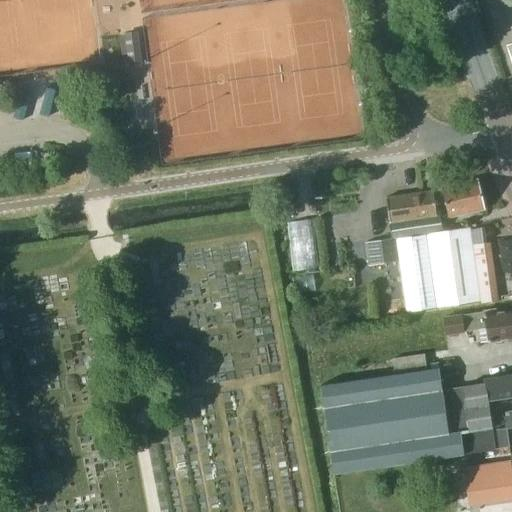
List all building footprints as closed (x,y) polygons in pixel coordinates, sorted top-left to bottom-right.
[(137,32),(119,34),(121,54),(127,53),(129,67),(142,66),(137,32)] [(391,239),(438,232),(433,199),(435,205),(444,202),(447,215),(483,207),(477,181),(456,185),(454,177),(451,174),(441,176),(438,180),(440,189),(432,191),(432,190),(385,197),(391,239)] [(316,216),(290,221),(298,269),(324,265),(316,216)] [(438,232),(391,239),(365,243),(368,265),(398,261),(405,312),(479,302),(469,227),(438,232)] [(405,310),(395,264),(381,267),(391,313),(405,310)] [(371,287),(369,272),(356,274),(358,288),(371,287)] [(511,310),(495,313),(495,309),(482,311),(442,318),(445,334),(477,329),(479,343),(511,337),(511,310)] [(426,367),(424,353),(392,358),(394,372),(426,367)] [(353,380),(320,385),(333,473),(447,456),(450,456),(443,411),(440,389),(441,389),(438,367),(392,374),(353,380)] [(511,374),(483,379),(484,383),(441,389),(440,389),(443,411),(488,405),(487,402),(511,397),(511,374)] [(139,395),(133,391),(125,393),(121,399),(122,405),(129,410),(136,409),(141,402),(139,395)] [(495,449),(488,405),(443,411),(450,456),(495,449)] [(511,410),(502,412),(505,428),(505,429),(506,429),(511,427),(511,410)] [(505,429),(505,428),(493,430),(496,448),(509,446),(506,429),(505,429)] [(511,471),(511,462),(462,469),(467,505),(511,498),(511,471)]
